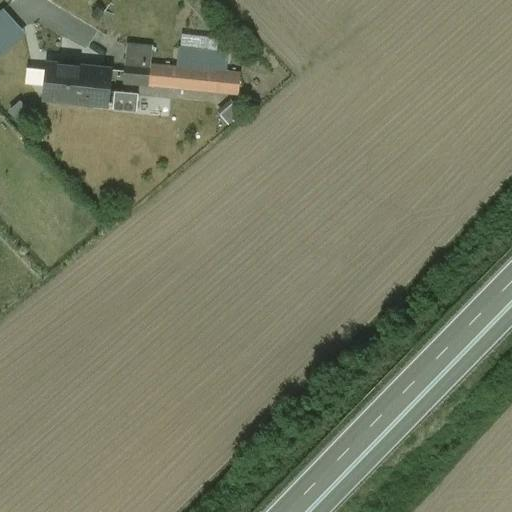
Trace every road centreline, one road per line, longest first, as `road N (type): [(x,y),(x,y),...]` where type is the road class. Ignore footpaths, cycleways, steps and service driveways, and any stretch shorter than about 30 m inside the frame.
road 1 (trunk): [(511,271),(278,511)]
road 2 (trunk): [(310,511),(511,306)]
